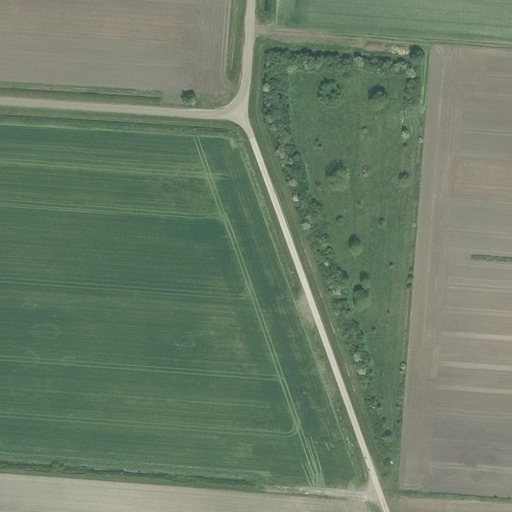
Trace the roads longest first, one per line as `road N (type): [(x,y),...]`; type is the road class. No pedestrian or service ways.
road 1 (unclassified): [(384,511),(236,109)]
road 2 (track): [(511,48),(247,31)]
road 3 (unclassified): [(236,109),(0,101)]
